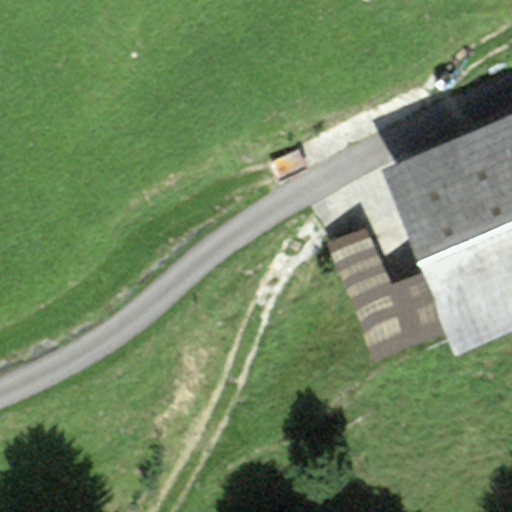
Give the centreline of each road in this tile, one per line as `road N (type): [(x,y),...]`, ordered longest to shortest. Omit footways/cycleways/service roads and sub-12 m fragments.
road 1 (track): [(0,341),(40,326),(111,271),(154,223),(315,151),(365,155),(471,58),(511,40)]
road 2 (unclassified): [(0,392),(110,336),(247,225),(332,174),(511,94)]
road 3 (track): [(332,174),(190,464),(157,511)]
